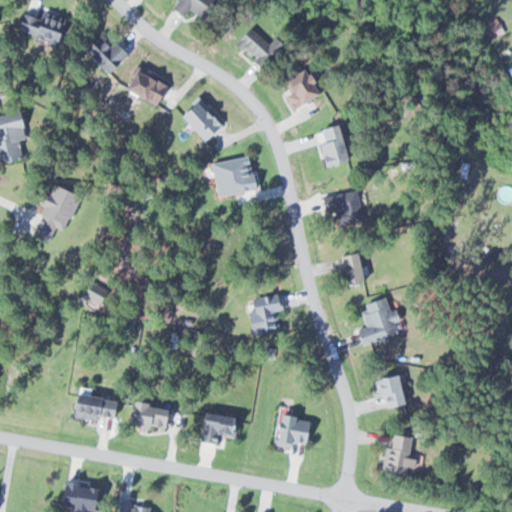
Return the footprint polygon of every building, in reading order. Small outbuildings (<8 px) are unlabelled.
[(189,11),(208,15),(210,0),(178,0),(176,15),(188,17),(189,11)] [(22,11),(15,27),(53,45),(65,20),(41,9),(36,18),(22,11)] [(277,54),(252,25),(233,41),(258,70),(277,54)] [(85,45),(104,72),(127,55),(113,36),(107,41),(101,33),(85,45)] [(292,93),(286,99),(297,109),(319,86),(299,67),(283,84),(292,93)] [(156,107),(166,86),(134,70),(123,91),(156,107)] [(177,115),(202,141),(220,123),(195,98),(177,115)] [(19,110),(0,114),(0,161),(21,157),(17,141),(26,139),(19,110)] [(324,165),(345,159),(335,124),(315,130),(324,165)] [(468,163),(461,163),(460,176),(467,177),(468,163)] [(361,221),(356,190),(321,196),(323,211),(339,209),(341,224),(361,221)] [(359,253),(337,255),(340,285),(362,283),(359,253)] [(248,333),(277,332),(276,296),(247,298),(248,333)] [(384,298),(358,306),(364,326),(353,329),(358,345),(395,333),(384,298)] [(381,408),(402,403),(395,375),(374,379),(381,408)] [(114,417),(114,397),(71,397),(71,418),(114,417)] [(126,426),(166,427),(167,406),(127,405),(126,426)] [(232,438),(235,418),(201,412),(197,441),(213,444),(215,435),(232,438)] [(273,443),(305,447),(309,419),(277,414),(273,443)] [(406,473),(406,467),(414,467),(414,458),(410,458),(410,436),(390,436),(390,445),(382,445),(382,473),(406,473)] [(115,511),(153,511),(155,505),(117,500),(115,511)]
